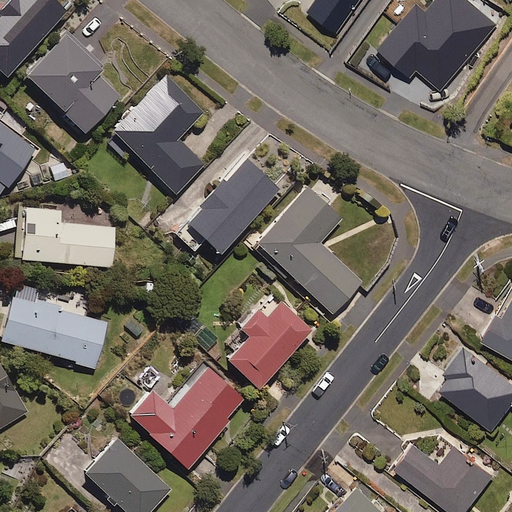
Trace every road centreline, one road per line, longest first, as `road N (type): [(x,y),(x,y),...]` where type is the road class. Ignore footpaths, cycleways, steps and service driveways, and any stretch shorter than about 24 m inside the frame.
road 1 (residential): [(469,181),(439,257),(238,511)]
road 2 (tertiary): [(178,0),(359,129),(469,181)]
